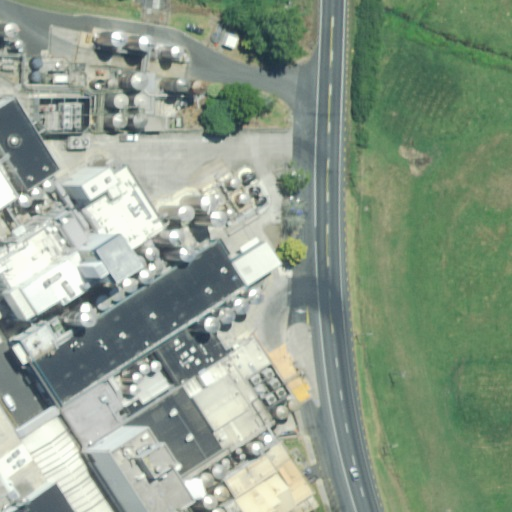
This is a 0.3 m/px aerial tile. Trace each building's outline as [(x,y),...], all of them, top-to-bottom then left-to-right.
[(147,34),(98,28),(94,51),(144,58),(147,34)] [(5,71),(18,72),(18,58),(23,58),(24,42),(0,40),(0,57),(5,58),(5,71)] [(189,48),(162,46),(161,60),(188,62),(189,48)] [(46,58),(34,58),(34,85),(46,85),(46,58)] [(69,71),(53,71),(53,84),(68,85),(69,71)] [(125,74),(122,75),(121,75),(119,77),(118,78),(117,79),(116,81),(116,83),(116,84),(116,86),(117,88),(117,89),(118,91),(120,92),(121,93),(123,94),(125,94),(126,94),(128,94),(130,94),(131,93),(133,92),(134,91),(135,89),(136,87),(136,86),(136,84),(136,82),(136,80),(135,79),(134,77),(132,76),(131,75),(129,75),(128,74),(126,74),(125,74)] [(167,79),(164,81),(163,82),(162,83),(162,85),(161,86),(161,88),(162,89),(162,91),(163,92),(164,93),(165,94),(166,95),(167,95),(169,96),(170,96),(172,96),(173,95),(174,94),(175,94),(176,93),(177,91),(178,90),(178,88),(178,87),(178,86),(178,84),(177,83),(176,82),(175,81),(174,80),(172,79),(171,79),(170,79),(168,79),(167,79)] [(187,81),(186,81),(184,81),(183,82),(182,83),(181,84),(180,85),(179,86),(179,88),(179,89),(179,90),(179,92),(180,93),(180,94),(181,95),(182,96),(184,97),(185,97),(186,98),(188,98),(189,97),(191,97),(192,96),(193,95),(194,94),(195,93),(195,91),(195,90),(195,88),(195,87),(194,86),(193,84),(193,83),(191,82),(190,82),(189,81),(187,81)] [(109,95),(107,95),(106,96),(105,96),(104,97),(103,98),(102,100),(102,101),(102,102),(102,104),(102,105),(102,107),(103,108),(104,109),(105,110),(106,110),(108,111),(109,111),(111,111),(112,111),(113,110),(115,109),(116,108),(116,107),(117,106),(118,105),(118,103),(118,102),(117,101),(117,99),(116,98),(115,97),(114,96),(113,95),(111,95),(110,95),(109,95)] [(127,95),(125,96),(124,97),(123,98),(122,99),(121,100),(121,101),(121,103),(121,104),(121,105),(122,107),(122,108),(123,109),(124,110),(126,110),(127,111),(128,111),(130,111),(131,111),(132,110),(134,109),(135,108),(135,107),(136,106),(136,105),(137,103),(137,102),(136,101),(136,99),(135,98),(134,97),(133,96),(132,96),(130,95),(129,95),(128,95),(127,95)] [(79,99),(28,100),(28,122),(41,135),(72,136),(79,129),(79,99)] [(0,200),(39,175),(0,112),(0,200)] [(126,114),(124,115),(123,115),(122,116),(121,118),(120,119),(119,120),(119,122),(119,124),(119,125),(120,127),(121,128),(122,129),(123,130),(124,131),(126,131),(127,132),(129,132),(130,131),(132,131),(133,130),(134,129),(135,128),(136,126),(137,125),(137,123),(137,122),(137,120),(136,119),(135,117),(134,116),(133,115),(132,115),(130,114),(129,114),(127,114),(126,114)] [(108,115),(106,115),(105,116),(104,117),(103,118),(102,119),(101,120),(101,122),(101,123),(101,125),(101,126),(102,128),(103,129),(104,130),(105,131),(106,131),(108,132),(109,132),(111,132),(112,131),(114,131),(115,130),(116,129),(117,127),(118,126),(118,125),(118,123),(118,122),(118,120),(117,119),(116,118),(115,117),(114,116),(112,115),(111,115),(109,115),(108,115)] [(161,132),(160,117),(138,118),(139,132),(161,132)] [(111,163),(0,237),(0,296),(16,320),(154,227),(111,163)] [(17,200),(17,199),(18,200),(19,201),(20,201),(21,202),(23,202),(24,202),(25,201),(26,201),(27,200),(28,199),(29,198),(29,197),(30,196),(30,195),(30,193),(29,192),(30,192),(31,193),(32,193),(33,193),(35,193),(36,193),(37,192),(38,192),(38,191),(39,190),(39,189),(40,188),(40,187),(39,185),(39,184),(39,183),(38,183),(37,182),(36,181),(35,181),(34,180),(33,180),(32,181),(31,181),(30,181),(29,182),(28,183),(28,184),(27,185),(27,186),(27,187),(27,188),(27,189),(26,188),(25,188),(24,188),(23,187),(21,188),(20,188),(19,188),(18,189),(17,190),(16,191),(16,192),(16,193),(15,195),(15,196),(16,197),(15,196),(14,196),(13,195),(12,195),(11,195),(10,195),(9,195),(8,195),(7,196),(6,197),(5,198),(5,199),(4,200),(4,201),(4,202),(5,203),(5,204),(6,205),(6,206),(7,206),(8,207),(9,207),(11,207),(12,207),(13,207),(14,207),(15,206),(16,205),(16,204),(17,203),(17,202),(17,201),(17,200)] [(184,200),(183,201),(183,202),(183,204),(183,205),(184,207),(185,208),(186,209),(187,210),(188,211),(189,211),(191,211),(192,211),(194,211),(195,211),(196,210),(197,209),(198,208),(199,207),(200,205),(200,204),(200,202),(200,201),(199,200),(198,198),(197,197),(196,196),(195,196),(194,195),(192,195),(191,195),(189,195),(188,196),(187,196),(186,197),(185,198),(184,200)] [(178,217),(179,214),(179,211),(177,209),(175,207),(173,205),(170,205),(167,205),(165,206),(163,208),(161,211),(161,213),(161,216),(162,219),(164,221),(167,222),(169,223),(172,222),(175,221),(177,219),(178,217)] [(209,220),(209,218),(209,215),(208,213),(206,211),(204,210),(201,209),(199,209),(196,210),(194,212),(193,214),(193,217),(193,219),(194,222),(196,224),(198,225),(201,225),(203,225),(205,224),(207,222),(209,220)] [(162,246),(163,243),(163,241),(162,238),(160,237),(158,235),(155,235),(153,235),(150,236),(148,238),(147,240),(147,243),(147,245),(148,248),(150,249),(152,251),(154,251),(157,251),(159,250),(161,248),(162,246)] [(218,236),(212,240),(222,256),(228,252),(218,236)] [(208,244),(17,370),(43,412),(150,343),(181,323),(237,288),(208,244)] [(142,261),(142,258),(142,256),(141,253),(139,251),(137,250),(134,250),(132,250),(129,251),(127,253),(126,255),(126,257),(126,260),(127,262),(129,264),(131,266),(134,266),(136,266),(138,265),(140,263),(142,261)] [(173,262),(173,260),(173,257),(172,255),(170,253),(168,252),(166,251),(163,251),(161,252),(159,254),(158,256),(157,259),(157,261),(158,264),(160,266),(162,267),(165,267),(167,267),(170,266),(172,264),(173,262)] [(121,273),(121,270),(121,268),(120,265),(118,264),(116,262),(114,262),(111,262),(109,263),(107,265),(106,267),(105,270),(105,272),(106,275),(108,277),(110,278),(113,278),(115,278),(118,277),(120,275),(121,273)] [(151,274),(152,271),(152,269),(151,266),(149,265),(147,263),(144,263),(142,263),(139,264),(137,266),(136,268),(136,271),(136,273),(137,276),(139,277),(141,279),(143,279),(146,279),(148,278),(150,276),(151,274)] [(138,284),(138,281),(138,279),(137,276),(135,274),(133,273),(131,273),(128,273),(126,274),(124,276),(123,278),(122,280),(122,283),(123,285),(125,287),(127,288),(130,289),(132,289),(135,288),(137,286),(138,284)] [(124,292),(124,290),(124,287),(123,285),(121,283),(119,282),(116,281),(114,282),(111,283),(110,284),(108,287),(108,289),(108,292),(109,294),(111,296),(113,297),(116,298),(118,297),(121,296),(122,295),(124,292)] [(241,290),(239,290),(238,290),(237,291),(235,291),(234,292),(233,293),(233,295),(232,296),(232,297),(232,299),(232,300),(232,301),(233,303),(234,304),(235,305),(236,305),(237,306),(239,306),(240,306),(241,306),(243,306),(244,305),(245,304),(246,303),(247,302),(247,301),(248,299),(248,298),(247,297),(247,295),(246,294),(246,293),(245,292),(243,291),(242,291),(241,290)] [(110,302),(111,299),(111,297),(109,294),(108,292),(105,291),(103,291),(100,291),(98,292),(96,294),(95,296),(94,299),(95,301),(96,303),(97,305),(100,307),(102,307),(105,307),(107,306),(109,304),(110,302)] [(226,299),(225,299),(223,300),(222,300),(221,301),(220,301),(219,302),(218,304),(217,305),(217,306),(217,308),(217,309),(218,310),(218,312),(219,313),(220,314),(221,314),(222,315),(224,315),(225,315),(227,315),(228,315),(229,314),(230,313),(231,312),(232,311),(233,310),(233,309),(233,307),(233,306),(232,304),(232,303),(231,302),(230,301),(229,300),(227,300),(226,299)] [(96,311),(97,309),(97,306),(96,304),(94,302),(92,301),(89,300),(87,301),(84,302),(82,303),(81,306),(81,308),(81,311),(82,313),(84,315),(86,316),(88,317),(91,316),(93,315),(95,314),(96,311)] [(211,309),(210,309),(209,309),(207,309),(206,310),(205,311),(204,312),(203,313),(203,314),(202,316),(202,317),(202,319),(203,320),(203,321),(204,322),(205,323),(206,324),(208,325),(209,325),(211,325),(212,325),(213,324),(214,324),(216,323),(217,322),(217,321),(218,319),(218,318),(218,317),(218,315),(218,314),(217,313),(216,312),(215,311),(214,310),(213,309),(211,309)] [(83,321),(83,319),(83,316),(82,314),(80,312),(78,310),(75,310),(73,310),(70,311),(68,313),(67,315),(67,318),(67,320),(68,323),(70,325),(72,326),(75,326),(77,326),(79,325),(81,323),(83,321)] [(196,318),(195,318),(193,318),(192,318),(191,319),(190,320),(189,321),(188,322),(187,323),(187,325),(187,326),(187,327),(188,329),(188,330),(189,331),(190,332),(191,333),(192,333),(194,334),(195,334),(197,334),(198,333),(199,333),(200,332),(201,331),(202,330),(203,328),(203,327),(203,326),(203,324),(202,323),(202,322),(201,320),(200,320),(199,319),(197,318),(196,318)] [(68,331),(69,328),(68,326),(67,323),(66,322),(63,320),(61,320),(58,320),(56,321),(54,323),(53,325),(52,328),(53,330),(54,333),(55,334),(58,336),(60,336),(63,336),(65,335),(67,333),(68,331)] [(221,355),(204,329),(191,338),(181,323),(150,343),(220,454),(259,430),(241,402),(248,398),(239,382),(265,365),(248,338),(221,355)] [(43,412),(8,434),(57,511),(158,511),(166,507),(157,493),(220,454),(150,343),(43,412)] [(265,367),(256,373),(268,392),(260,398),(264,405),(282,393),(265,367)] [(254,374),(246,379),(252,389),(260,384),(254,374)] [(252,400),(246,405),(257,422),(264,418),(252,400)] [(0,421),(0,511),(57,511),(8,434),(0,421)] [(273,443),(213,481),(233,511),(278,511),(306,494),(273,443)] [(211,479),(212,477),(212,474),(211,472),(209,470),(207,469),(204,468),(202,469),(200,470),(198,471),(197,473),(196,476),(197,478),(198,480),(199,482),(201,483),(204,484),(206,484),(208,483),(210,481),(211,479)] [(197,490),(198,488),(197,485),(196,483),(195,481),(193,480),(190,480),(188,480),(186,481),(184,483),(183,485),(182,487),(182,490),(183,492),(185,494),(187,495),(190,495),(192,495),(194,494),(196,492),(197,490)] [(183,497),(184,494),(183,492),(182,490),(181,488),(178,487),(176,486),(174,487),(171,488),(170,489),(168,491),(168,494),(168,496),(169,498),(171,500),(173,501),(175,502),(178,502),(180,501),(182,499),(183,497)] [(213,502),(214,499),(213,497),(212,495),(211,493),(208,492),(206,491),(204,491),(201,492),(200,494),(198,496),(198,498),(198,501),(199,503),(201,505),(203,506),(205,507),(208,506),(210,505),(212,504),(213,502)] [(230,511),(222,499),(212,506),(215,511),(230,511)] [(195,511),(196,510),(196,508),(195,506),(193,504),(191,503),(189,502),(186,503),(184,504),(182,505),(181,507),(181,510),(180,511),(195,511)]
